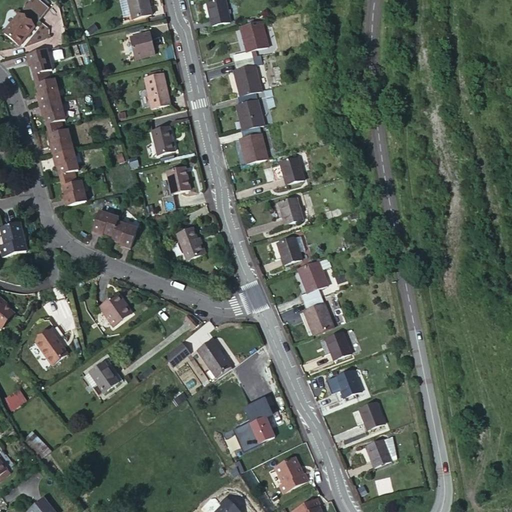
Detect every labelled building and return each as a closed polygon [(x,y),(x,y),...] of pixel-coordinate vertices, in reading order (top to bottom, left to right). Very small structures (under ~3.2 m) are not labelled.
[(39,0),(30,0),(3,33),(19,46),(34,28),(50,9),(39,0)] [(126,0),(120,0),(122,10),(128,8),(126,0)] [(147,0),(127,0),(133,20),(152,15),(147,0)] [(207,5),(212,27),(230,23),(229,16),(228,12),(225,1),(207,5)] [(262,22),(240,28),(243,39),(246,38),(247,43),(244,44),(247,53),(233,57),(235,64),(253,59),(251,52),(268,48),(262,22)] [(155,55),(150,34),(132,38),(137,59),(155,55)] [(47,50),(26,56),(28,64),(30,63),(34,76),(49,72),(52,71),(47,50)] [(237,71),(234,72),(236,81),(239,81),(240,86),(237,87),(240,97),(255,94),(261,92),(253,59),(235,64),(237,71)] [(49,72),(34,76),(35,81),(50,77),(49,72)] [(145,80),(151,110),(170,106),(164,75),(161,76),(151,78),(145,80)] [(50,77),(35,81),(36,85),(51,81),(50,77)] [(37,98),(40,106),(60,100),(55,80),(51,81),(36,85),(39,97),(37,98)] [(242,115),(243,120),(240,121),(243,131),(259,127),(264,126),(255,94),(240,97),(237,98),(239,105),(237,107),(239,116),(242,115)] [(60,100),(40,106),(42,114),(43,113),(47,126),(66,121),(60,100)] [(62,122),(47,126),(48,130),(63,127),(62,122)] [(63,127),(48,130),(49,135),(64,131),(63,127)] [(244,154),(247,165),(267,160),(259,127),(243,131),(241,131),(243,139),(240,140),(242,149),(245,149),(247,153),(244,154)] [(175,152),(170,128),(152,132),(157,156),(175,152)] [(51,148),(53,156),(73,151),(68,130),(64,131),(49,135),(52,148),(51,148)] [(73,151),(53,156),(55,164),(57,163),(60,176),(75,172),(79,171),(73,151)] [(281,164),(285,178),(287,186),(305,180),(298,159),(281,164)] [(281,164),(271,167),(275,181),(285,178),(281,164)] [(190,191),(185,169),(167,173),(172,195),(190,191)] [(75,172),(60,176),(61,181),(76,177),(75,172)] [(76,177),(61,181),(62,187),(78,183),(76,177)] [(64,200),(66,208),(87,203),(81,182),(78,183),(62,187),(66,200),(64,200)] [(176,210),(172,195),(162,197),(166,213),(176,210)] [(296,199),(279,204),(285,226),(303,221),(300,213),(299,209),(296,199)] [(100,235),(100,233),(104,234),(113,237),(118,222),(119,219),(99,211),(92,232),(100,235)] [(123,247),(131,250),(138,229),(118,222),(113,237),(111,241),(120,244),(124,245),(123,247)] [(27,252),(20,224),(0,228),(4,246),(0,246),(0,248),(2,258),(27,252)] [(193,229),(177,236),(187,261),(205,254),(201,243),(198,243),(197,240),(193,229)] [(302,261),(299,253),(305,251),(300,237),(277,245),(285,266),(302,261)] [(318,263),(322,272),(332,268),(328,259),(318,263)] [(318,262),(298,270),(307,294),(301,297),(304,304),(321,297),(318,290),(327,286),(322,272),(318,263),(318,262)] [(345,273),(335,277),(338,284),(348,281),(345,273)] [(100,308),(113,327),(132,314),(126,307),(124,308),(116,296),(100,308)] [(321,297),(304,304),(307,311),(304,312),(314,336),(334,328),(321,297)] [(0,326),(12,312),(0,302),(0,326)] [(12,312),(0,326),(0,328),(1,330),(14,315),(12,312)] [(36,342),(52,366),(68,355),(57,340),(63,336),(57,327),(36,342)] [(343,334),(326,340),(334,361),(351,355),(343,334)] [(173,367),(191,354),(183,342),(164,355),(173,367)] [(199,353),(218,380),(232,370),(214,343),(199,353)] [(102,395),(121,381),(107,361),(83,378),(91,390),(96,386),(102,395)] [(336,378),(344,400),(361,393),(352,372),(336,378)] [(96,386),(91,390),(98,398),(102,395),(96,386)] [(12,412),(28,401),(19,389),(4,399),(12,412)] [(385,425),(376,404),(359,410),(368,431),(385,425)] [(248,426),(257,445),(257,446),(275,438),(266,418),(248,426)] [(239,430),(248,449),(257,445),(248,426),(239,430)] [(27,438),(44,457),(51,451),(34,432),(27,438)] [(392,437),(383,441),(391,462),(397,460),(392,437)] [(391,462),(383,441),(366,448),(375,469),(391,462)] [(0,476),(14,466),(0,447),(0,476)] [(300,471),(299,469),(299,467),(295,458),(275,469),(283,484),(280,486),(284,494),(308,482),(304,473),(303,474),(300,471)] [(14,466),(0,476),(0,481),(16,469),(14,466)] [(54,511),(44,498),(27,511),(54,511)] [(222,507),(216,511),(238,511),(227,499),(220,505),(222,507)] [(320,511),(319,508),(321,508),(317,500),(292,511),(320,511)]
